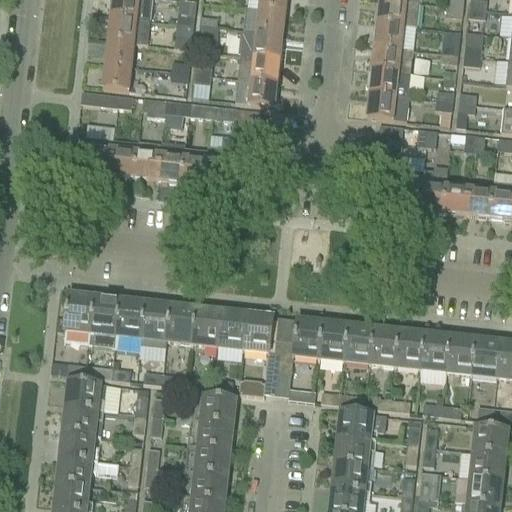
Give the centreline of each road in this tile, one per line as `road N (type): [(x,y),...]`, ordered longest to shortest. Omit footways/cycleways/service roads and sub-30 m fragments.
road 1 (residential): [(1,237),(26,0)]
road 2 (residential): [(197,251),(1,237)]
road 3 (residential): [(317,188),(337,0)]
